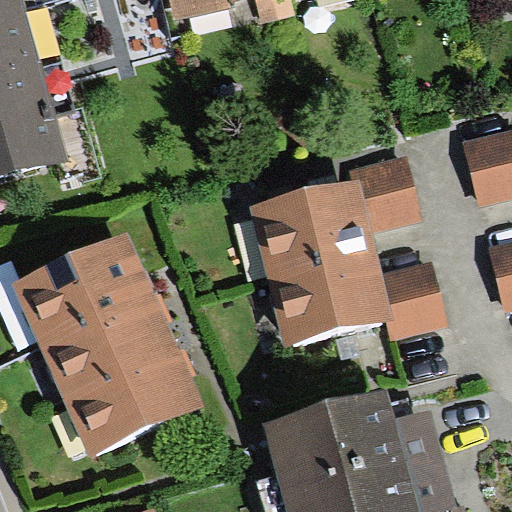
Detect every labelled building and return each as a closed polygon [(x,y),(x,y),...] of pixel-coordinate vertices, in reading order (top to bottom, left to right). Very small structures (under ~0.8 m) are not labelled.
[(21,0),(0,0),(0,181),(67,163),(24,10),(21,0)] [(21,0),(24,10),(58,0),(21,0)] [(171,0),(177,23),(257,3),(263,26),(296,18),(291,0),(171,0)] [(479,210),(511,201),(511,130),(462,144),(479,210)] [(324,194),(251,213),(287,349),(365,328),(385,323),(390,340),(448,325),(432,263),(383,276),(373,236),(424,222),(406,155),(350,170),(354,186),(324,194)] [(131,232),(13,286),(92,458),(210,404),(191,363),(166,309),(151,275),(131,232)] [(504,313),(511,311),(511,244),(488,250),(504,313)] [(389,395),(264,431),(280,488),(287,511),(466,511),(465,505),(457,507),(430,411),(397,421),(389,395)]
